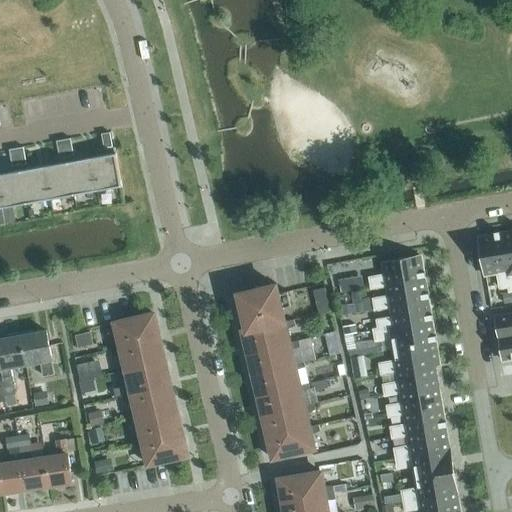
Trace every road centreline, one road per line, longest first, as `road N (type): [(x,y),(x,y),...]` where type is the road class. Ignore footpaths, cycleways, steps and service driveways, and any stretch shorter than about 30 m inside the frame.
road 1 (residential): [(179,263),(449,212)]
road 2 (residential): [(494,469),(449,212)]
road 3 (residential): [(229,496),(179,263)]
road 4 (residential): [(0,296),(179,263)]
road 5 (residential): [(179,263),(141,110)]
road 6 (residential): [(0,137),(141,110)]
